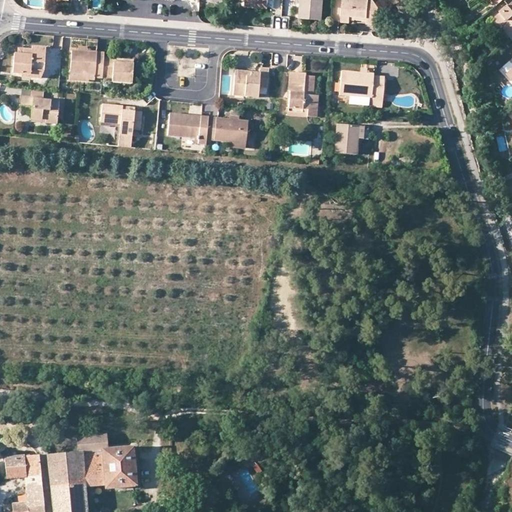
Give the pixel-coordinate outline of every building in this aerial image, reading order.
[(255,0),(251,0),(245,0),(245,8),(268,9),(268,5),(255,4),(255,0)] [(300,0),(300,5),(300,18),(322,20),(323,0),(300,0)] [(367,17),(366,21),(366,23),(378,24),(380,8),(373,0),(343,0),(341,22),(350,23),(350,20),(350,15),(367,17)] [(492,20),(499,28),(502,26),(511,36),(511,1),(508,6),(506,5),(499,11),(500,13),(492,20)] [(511,37),(511,36),(502,26),(499,28),(510,40),(511,37)] [(31,70),(45,71),(47,49),(33,47),(32,50),(24,49),(23,54),(18,54),(15,54),(13,73),(22,74),(31,74),(31,70)] [(95,74),(95,78),(102,78),(104,58),(104,54),(87,52),(78,51),(72,51),(71,72),(95,74)] [(123,64),(123,60),(104,58),(102,78),(112,79),(112,82),(132,84),(134,64),(123,64)] [(251,77),(235,76),(233,96),(258,98),(259,88),(267,88),(269,70),(260,69),(260,73),(251,73),(251,77)] [(41,80),(45,71),(31,70),(31,74),(22,74),(21,78),(41,80)] [(95,80),(95,78),(95,74),(71,72),(70,79),(89,81),(89,80),(95,80)] [(308,110),(307,118),(317,118),(319,96),(313,95),(314,77),(305,76),(305,74),(290,72),(288,92),(290,92),(289,99),(289,109),(308,110)] [(367,74),(361,74),(342,72),(340,95),(371,98),(371,106),(382,107),(385,78),(374,77),(375,75),(367,74)] [(31,97),(34,97),(34,99),(43,100),(44,89),(32,88),(31,97)] [(47,121),(46,124),(57,125),(59,110),(59,102),(43,100),(34,99),(34,97),(21,96),(20,105),(33,107),(32,119),(47,121)] [(123,111),(123,107),(103,105),(101,122),(121,124),(120,128),(119,135),(132,137),(133,130),(140,131),(142,113),(135,112),(123,111)] [(286,116),(307,118),(308,110),(289,109),(287,109),(286,116)] [(199,139),(198,144),(205,145),(206,140),(208,118),(170,114),(168,136),(183,138),(199,139)] [(228,142),(246,144),(248,122),(239,121),(229,120),(208,118),(206,140),(228,142)] [(358,139),(368,139),(369,127),(338,124),(335,153),(357,155),(358,139)] [(132,137),(119,135),(118,147),(131,148),(132,137)] [(79,452),(49,455),(53,511),(87,511),(85,486),(105,485),(105,488),(137,485),(133,447),(107,450),(105,435),(78,437),(79,452)] [(9,445),(5,441),(0,446),(5,450),(9,445)] [(44,511),(39,455),(6,459),(8,479),(26,478),(28,502),(13,503),(14,511),(7,511),(44,511)]
